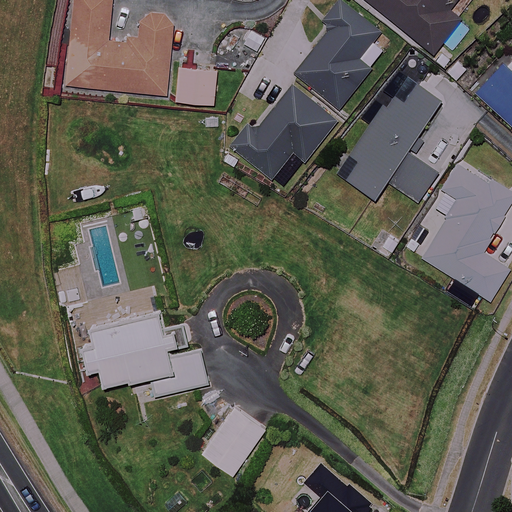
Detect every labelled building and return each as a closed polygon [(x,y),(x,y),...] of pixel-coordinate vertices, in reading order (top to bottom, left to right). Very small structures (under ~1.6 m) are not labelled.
[(115,0),(75,0),(68,85),(169,95),(176,17),(143,14),(140,41),(112,39),(115,0)] [(344,103),(391,40),(381,33),(383,30),(342,0),(340,0),(325,21),(332,27),(297,74),(301,77),(341,107),(344,103)] [(451,6),(455,0),(369,0),(433,52),(463,16),(451,6)] [(253,29),(244,43),(260,52),(268,37),(253,29)] [(511,56),(478,93),(511,124),(511,56)] [(220,71),(182,67),(179,101),(216,105),(220,71)] [(403,192),(398,198),(411,207),(416,200),(420,203),(441,172),(411,151),(445,101),(418,82),(401,106),(391,99),(352,156),(361,161),(349,179),(378,199),(389,182),(403,192)] [(339,115),(296,83),(260,130),(251,124),(234,147),(273,177),(294,150),(305,159),(339,115)] [(443,190),(456,198),(443,221),(445,222),(423,258),(493,300),(511,269),(482,251),(511,201),(511,191),(492,179),(490,183),(458,164),(443,190)] [(400,241),(382,231),(372,247),(389,258),(400,241)] [(166,333),(161,313),(94,327),(97,344),(86,346),(91,370),(103,368),(106,385),(153,375),(157,395),(209,384),(202,350),(172,356),(169,345),(181,343),(179,331),(166,333)] [(267,429),(236,407),(204,453),(234,475),(267,429)] [(306,484),(322,497),(310,511),(359,511),(361,510),(362,511),(365,511),(372,504),(323,464),(306,484)]
